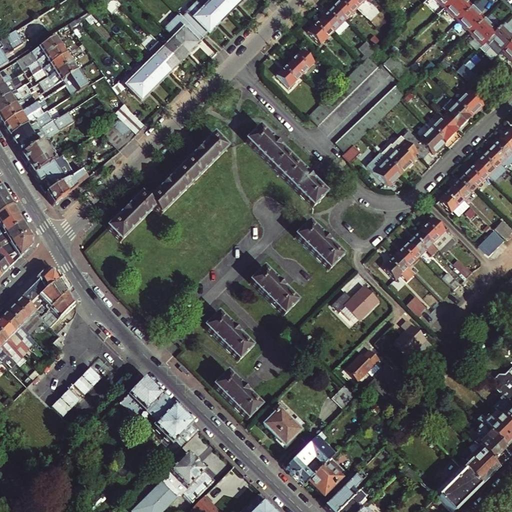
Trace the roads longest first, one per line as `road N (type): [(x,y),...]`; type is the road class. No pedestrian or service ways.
road 1 (residential): [(231,65),(353,188),(379,203),(411,197),(511,98)]
road 2 (secondary): [(54,243),(102,313),(302,511)]
road 3 (residential): [(231,65),(54,243)]
